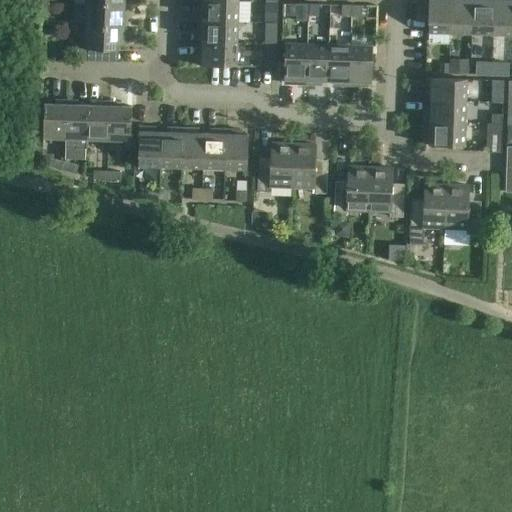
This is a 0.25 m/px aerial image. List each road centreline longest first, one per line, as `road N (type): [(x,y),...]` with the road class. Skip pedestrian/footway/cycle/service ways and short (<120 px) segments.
road 1 (unclassified): [(511,320),(400,278),(0,174)]
road 2 (residential): [(391,119),(279,118),(254,97),(185,96),(161,75)]
road 3 (residential): [(161,75),(39,69)]
